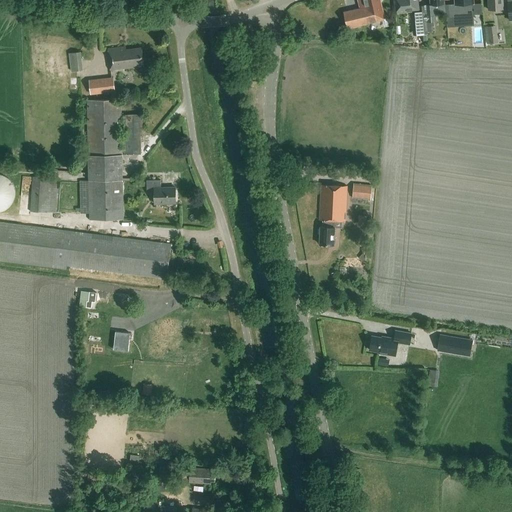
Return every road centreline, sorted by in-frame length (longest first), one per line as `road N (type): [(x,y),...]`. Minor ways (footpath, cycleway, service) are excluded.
road 1 (unclassified): [(337,511),(271,151),(270,5)]
road 2 (unclassified): [(279,511),(234,272),(194,154),(183,21)]
road 3 (track): [(511,475),(325,447)]
road 4 (tertiary): [(183,21),(0,1)]
